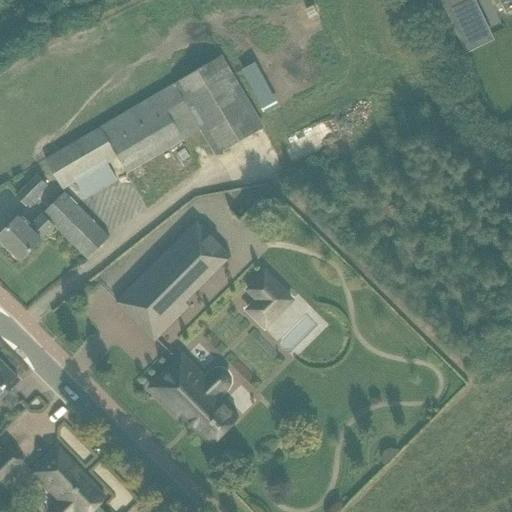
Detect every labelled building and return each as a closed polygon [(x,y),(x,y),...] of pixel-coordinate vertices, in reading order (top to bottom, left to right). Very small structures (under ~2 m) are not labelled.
[(511,0),(499,0),(506,14),(511,11),(511,0)] [(474,1),(447,14),(464,50),(491,38),(474,1)] [(474,82),(496,72),(485,48),(463,58),(474,82)] [(76,181),(86,199),(118,180),(107,162),(117,156),(128,174),(183,141),(200,128),(216,154),(263,126),(221,56),(174,84),(157,94),(45,159),(62,188),(76,181)] [(261,109),(275,102),(255,62),(241,69),(261,109)] [(17,196),(27,206),(52,180),(42,170),(17,196)] [(0,236),(0,239),(21,260),(41,240),(54,226),(88,259),(109,238),(64,192),(29,228),(19,218),(0,236)] [(184,303),(230,257),(196,223),(116,303),(154,341),(175,320),(164,308),(176,296),(184,303)] [(292,300),(265,274),(248,291),(275,317),(292,300)] [(217,397),(226,388),(229,383),(229,378),(226,374),(222,370),(216,370),(211,373),(204,380),(181,357),(150,388),(178,416),(180,414),(211,446),(238,418),(217,397)] [(0,362),(0,398),(18,381),(0,362)] [(0,484),(22,463),(6,446),(1,451),(0,449),(0,484)] [(31,472),(30,473),(57,500),(45,511),(89,511),(104,497),(56,448),(31,472)]
